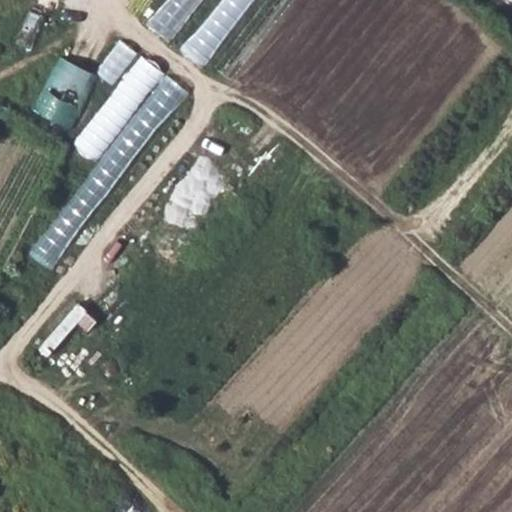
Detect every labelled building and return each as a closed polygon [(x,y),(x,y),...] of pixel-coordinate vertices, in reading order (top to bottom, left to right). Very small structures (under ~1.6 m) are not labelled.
[(23,40),(33,42),(45,12),(36,8),(31,8),(19,34),(23,40)] [(97,158),(166,71),(145,54),(76,141),(97,158)] [(38,109),(72,126),(98,73),(65,56),(38,109)] [(167,73),(34,254),(55,269),(189,88),(167,73)] [(88,332),(99,318),(77,301),(43,347),(52,354),(75,323),(88,332)]
